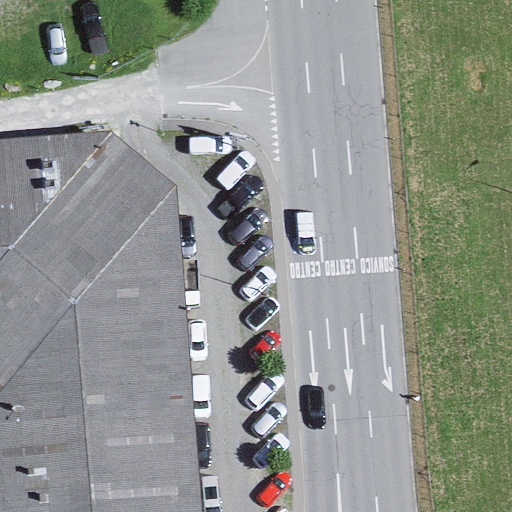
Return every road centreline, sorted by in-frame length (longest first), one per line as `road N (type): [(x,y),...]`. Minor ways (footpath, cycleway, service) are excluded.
road 1 (secondary): [(319,0),(348,386)]
road 2 (secondary): [(348,386),(382,511)]
road 3 (secondary): [(348,386),(347,511)]
